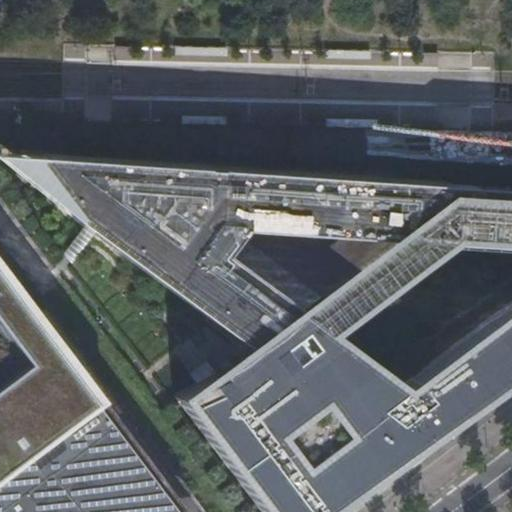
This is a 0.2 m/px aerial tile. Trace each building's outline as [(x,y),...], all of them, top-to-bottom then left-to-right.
[(228,46),(176,45),(175,54),(227,55),(228,46)] [(326,48),(326,57),(370,58),(370,50),(326,48)] [(182,115),(182,124),(227,125),(227,116),(182,115)] [(376,118),(326,117),(325,127),(376,128),(376,118)] [(511,185),(466,183),(288,171),(92,157),(22,153),(68,214),(109,244),(158,280),(246,345),(211,373),(169,396),(241,490),(257,511),(305,511),(311,506),(334,489),(338,494),(340,493),(337,489),(375,460),(378,464),(433,423),(430,420),(511,362),(511,361),(511,185)] [(0,511),(173,511),(0,278),(0,511)]
